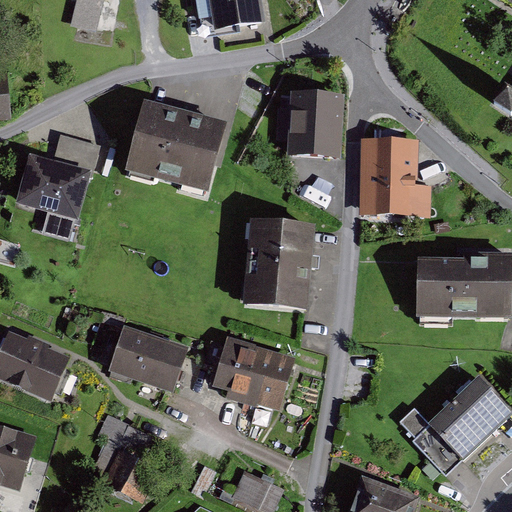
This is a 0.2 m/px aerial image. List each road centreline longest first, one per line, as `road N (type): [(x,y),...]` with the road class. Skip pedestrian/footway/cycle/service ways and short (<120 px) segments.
road 1 (residential): [(314,511),(343,343),(356,54)]
road 2 (residential): [(356,54),(318,45),(150,68),(104,79),(0,136)]
road 3 (residential): [(511,209),(421,131),(356,54)]
